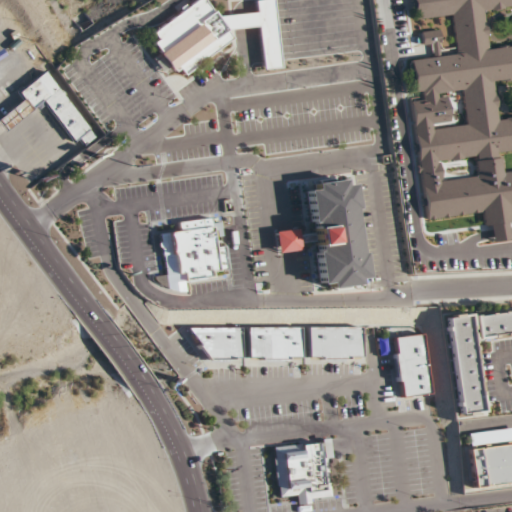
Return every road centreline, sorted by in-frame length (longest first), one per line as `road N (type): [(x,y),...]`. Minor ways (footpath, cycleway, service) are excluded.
road 1 (primary): [(88,321),(0,195)]
road 2 (primary): [(193,511),(177,452),(140,390)]
